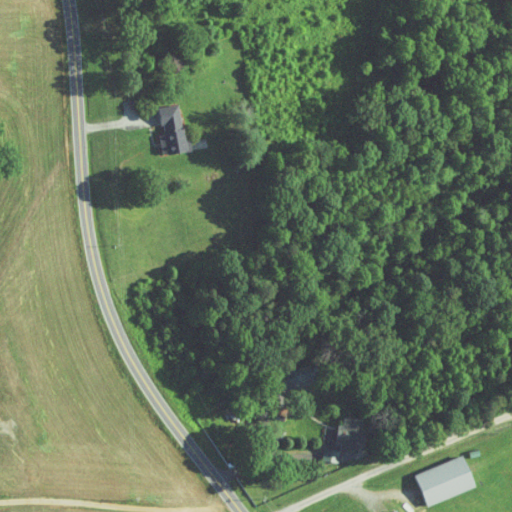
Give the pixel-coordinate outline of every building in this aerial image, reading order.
[(143,100),(147,128),(144,129),(146,148),(175,145),(173,132),(168,132),(164,98),(143,100)] [(290,368),(264,367),(263,388),(289,389),(290,368)] [(321,445),(344,447),(347,413),(328,411),(327,419),(323,418),(321,445)] [(323,457),(325,445),(309,442),(307,454),(323,457)] [(399,467),(411,500),(459,482),(448,450),(399,467)]
